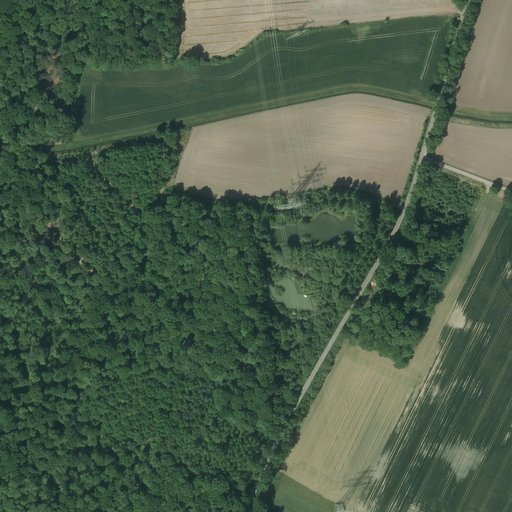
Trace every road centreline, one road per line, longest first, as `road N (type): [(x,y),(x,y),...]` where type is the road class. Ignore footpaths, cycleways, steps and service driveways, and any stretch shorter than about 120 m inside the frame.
road 1 (unclassified): [(468,0),(406,204),(246,511)]
road 2 (track): [(0,160),(44,165),(84,153),(149,220),(174,222),(357,296)]
